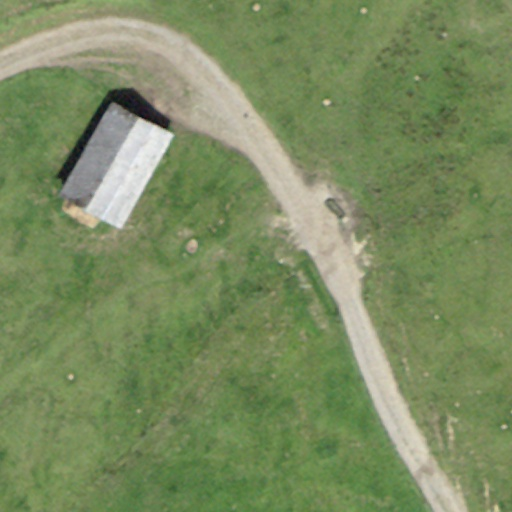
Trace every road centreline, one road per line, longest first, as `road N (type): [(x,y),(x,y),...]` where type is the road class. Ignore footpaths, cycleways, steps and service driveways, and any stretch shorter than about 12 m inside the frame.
road 1 (track): [(339,268),(204,73),(151,35),(85,30),(0,69)]
road 2 (track): [(448,511),(405,442),(339,268)]
